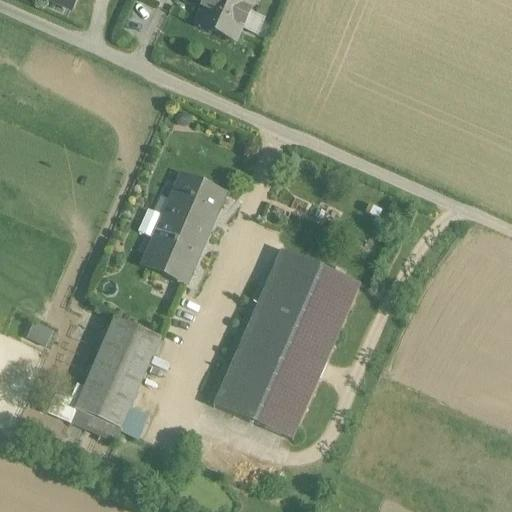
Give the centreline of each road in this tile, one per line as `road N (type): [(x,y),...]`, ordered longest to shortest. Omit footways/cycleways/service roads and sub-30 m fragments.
road 1 (track): [(511,223),(0,0)]
road 2 (track): [(285,125),(180,372)]
